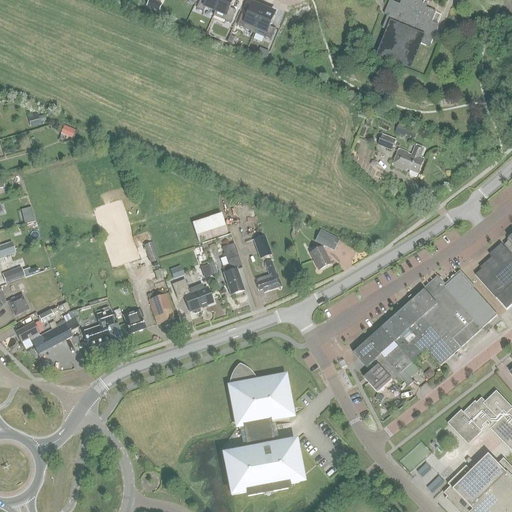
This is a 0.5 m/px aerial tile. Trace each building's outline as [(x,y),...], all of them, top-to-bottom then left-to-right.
[(156,3),(157,0),(150,0),(148,7),(159,11),(162,5),(156,3)] [(205,0),(200,0),(197,9),(203,12),(206,7),(216,11),(220,0),(207,0),(207,1),(205,0)] [(220,0),(216,11),(214,16),(231,24),(236,11),(230,9),(234,0),(220,0)] [(430,48),(435,35),(426,31),(428,25),(431,26),(436,12),(423,7),(425,0),(401,0),(400,5),(390,1),(384,15),(387,16),(382,29),(389,31),(380,55),(410,67),(419,44),(430,48)] [(242,15),(237,26),(254,33),(265,9),(264,9),(264,10),(253,5),(248,18),(242,15)] [(265,9),(254,33),(271,41),(276,30),(270,27),(275,15),(264,10),(265,9)] [(257,55),(266,59),(269,53),(260,49),(257,55)] [(32,127),(40,124),(39,117),(30,120),(32,127)] [(395,133),(405,137),(408,129),(398,125),(395,133)] [(72,139),(75,131),(64,126),(60,134),(72,139)] [(379,146),(392,150),(396,140),(383,135),(379,146)] [(417,177),(418,174),(424,160),(420,158),(424,149),(416,146),(412,155),(399,150),(393,166),(406,172),(407,170),(410,171),(409,174),(410,176),(415,178),(417,177)] [(227,234),(221,214),(192,224),(198,243),(227,234)] [(33,217),(23,219),(25,226),(32,224),(35,223),(33,217)] [(339,240),(320,231),(317,238),(326,243),(324,246),(334,251),(339,240)] [(260,260),(272,255),(265,236),(253,241),(260,260)] [(12,243),(0,246),(0,258),(2,258),(15,254),(12,243)] [(159,261),(152,243),(144,246),(150,264),(159,261)] [(244,292),(237,270),(242,269),(234,244),(222,247),(228,265),(222,267),(225,274),(223,274),(231,296),(244,292)] [(481,268),(482,270),(475,276),(496,299),(506,310),(511,305),(511,255),(502,245),(490,256),(492,258),(481,268)] [(322,247),(310,254),(319,271),(331,265),(322,247)] [(6,262),(0,264),(0,266),(2,271),(9,269),(6,262)] [(265,264),(269,276),(256,280),(258,283),(256,284),(259,291),(263,290),(265,293),(282,287),(277,274),(276,274),(272,262),(265,264)] [(203,267),(207,278),(215,275),(211,264),(203,267)] [(173,280),(184,276),(180,267),(170,270),(173,280)] [(30,269),(23,272),(25,278),(32,276),(30,269)] [(21,270),(3,276),(6,285),(24,278),(21,270)] [(454,354),(460,349),(461,349),(462,349),(461,348),(482,330),(482,331),(483,330),(483,329),(486,332),(491,328),(488,325),(498,317),(461,275),(446,288),(438,279),(422,293),(424,295),(421,298),(417,297),(409,304),(410,304),(439,338),(440,338),(454,354)] [(199,313),(200,311),(199,308),(213,303),(207,289),(204,290),(202,285),(188,290),(185,280),(172,285),(178,300),(184,298),(189,312),(192,311),(193,314),(195,315),(199,313)] [(164,290),(148,296),(147,297),(157,326),(174,320),(164,290)] [(57,306),(65,298),(59,292),(51,299),(57,306)] [(8,303),(15,317),(29,310),(22,296),(8,303)] [(395,316),(396,317),(426,351),(440,367),(454,354),(440,338),(439,338),(410,304),(408,306),(409,308),(406,311),(403,309),(395,316)] [(39,317),(42,323),(54,316),(51,310),(39,317)] [(88,349),(112,341),(107,327),(114,325),(110,311),(96,316),(99,327),(83,333),(88,349)] [(138,311),(123,316),(126,324),(125,324),(129,335),(145,330),(141,319),(138,311)] [(390,321),(382,328),(382,329),(412,364),(426,351),(396,317),(394,318),(396,320),(393,323),(390,321)] [(40,337),(31,342),(38,355),(72,337),(70,332),(79,327),(74,319),(65,324),(64,321),(55,326),(57,328),(40,337)] [(33,324),(32,325),(16,333),(22,343),(29,339),(31,342),(40,337),(39,334),(33,324)] [(367,340),(368,341),(385,361),(398,375),(400,378),(408,386),(414,381),(412,382),(405,374),(403,371),(412,364),(382,329),(380,330),(382,332),(379,335),(375,334),(367,340)] [(353,352),(371,373),(385,361),(368,341),(366,343),(368,345),(365,347),(362,346),(354,352),(353,351),(353,352)] [(371,373),(364,379),(378,395),(385,388),(384,388),(392,381),(391,381),(398,375),(385,361),(371,373)] [(288,489),(288,485),(303,482),(296,442),(275,446),(271,421),(293,417),(285,377),(257,382),(255,376),(250,371),(245,367),(239,365),(235,369),(232,375),(230,381),(229,388),(237,428),(243,427),(247,452),(224,456),(232,496),(247,493),(248,497),(288,489)] [(479,430),(487,422),(493,429),(491,431),(511,452),(511,408),(497,392),(486,403),(482,399),(474,407),(472,406),(464,414),(462,411),(448,424),(468,445),(482,432),(479,430)] [(511,511),(511,467),(504,459),(498,465),(489,456),(472,472),(466,467),(448,485),(450,487),(444,494),(447,497),(445,499),(457,511),(511,511)] [(429,464),(420,472),(424,475),(432,467),(429,464)] [(442,476),(430,488),(435,494),(447,482),(442,476)]
